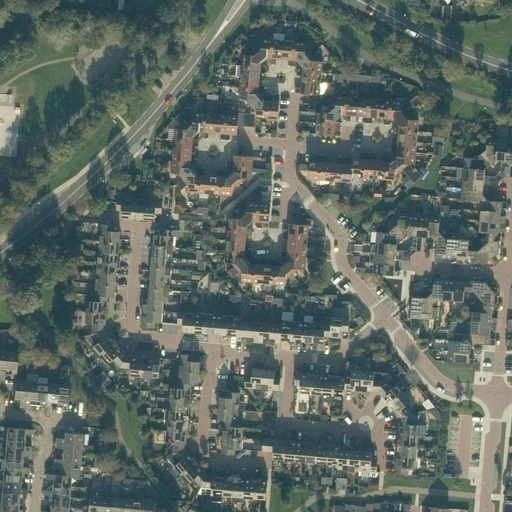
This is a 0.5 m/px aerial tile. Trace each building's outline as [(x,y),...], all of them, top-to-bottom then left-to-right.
[(249,42),(254,47),(259,42),(255,37),(249,42)] [(272,58),(274,39),(263,38),(262,44),(256,50),(265,60),(267,58),(267,57),(270,58),(269,61),(272,64),(273,58),(272,58)] [(284,40),(280,40),(274,39),(272,58),(273,58),(272,64),(276,64),(277,58),(283,59),(284,40)] [(295,41),(284,40),(283,59),(289,59),(289,65),(293,66),(293,60),(294,60),(295,41)] [(306,48),(306,42),(295,41),(294,60),(293,60),(293,66),(296,64),(296,60),(298,60),(298,61),(301,64),(311,55),(306,48)] [(252,52),(255,49),(250,43),(247,46),(252,52)] [(262,63),(265,60),(256,50),(249,55),(243,55),(242,66),(261,67),(261,68),(267,69),(267,68),(265,65),(261,65),(261,63),(262,63)] [(323,61),(317,61),(311,55),(301,64),(303,66),(304,66),(303,69),(300,68),(297,71),(303,72),(303,71),(322,73),(323,61)] [(261,68),(261,67),(242,66),(241,77),(260,78),(260,72),(266,73),(267,69),(261,68)] [(321,83),(322,73),(303,71),(303,72),(297,71),(297,75),(303,76),(302,82),(321,83)] [(259,84),(260,78),(241,77),(240,87),(259,89),(259,88),(265,89),(265,85),(259,84)] [(324,79),(325,90),(334,89),(334,79),(324,79)] [(320,94),(321,83),(302,82),(302,88),(296,87),(295,92),(310,94),(320,94)] [(259,88),(259,89),(240,87),(239,98),(246,99),(251,105),(262,96),(259,94),(259,91),(262,92),(265,89),(259,88)] [(19,145),(21,105),(15,105),(16,90),(0,88),(0,150),(12,151),(13,145),(19,145)] [(269,100),(270,94),(269,94),(266,96),(266,100),(264,100),(264,99),(262,96),(251,105),(256,112),(256,114),(256,118),(267,119),(268,100),(269,100)] [(273,101),(274,95),(270,94),(269,100),(268,100),(267,119),(278,120),(280,101),(273,101)] [(347,115),(348,96),(337,95),(337,101),(330,107),(339,117),(342,115),(342,114),(344,115),(344,118),(346,121),(347,121),(347,115)] [(358,116),(359,97),(348,96),(347,115),(347,121),(351,121),(351,115),(358,116)] [(370,98),(359,97),(358,116),(364,116),(363,122),(368,123),(370,98)] [(379,118),(381,99),(370,98),(368,123),(372,123),(373,117),(379,118)] [(390,118),(391,100),(381,99),(379,118),(385,118),(385,124),(389,124),(389,118),(390,118)] [(402,107),(402,101),(391,100),(390,118),(389,118),(389,124),(392,122),(392,119),(395,119),(394,120),(397,122),(407,113),(402,107)] [(339,117),(330,107),(322,106),(321,112),(318,112),(317,123),(335,124),(335,125),(341,125),(339,122),(336,122),(336,119),(337,120),(339,117)] [(204,132),(206,113),(195,112),(194,118),(191,121),(188,119),(186,121),(188,124),(197,134),(199,132),(200,131),(202,131),(202,135),(204,138),(205,138),(205,132),(204,132)] [(215,133),(217,114),(206,113),(204,132),(205,132),(205,138),(208,138),(209,132),(215,133)] [(419,120),(413,120),(407,113),(397,122),(399,125),(400,125),(399,127),(396,127),(393,129),(393,130),(399,130),(418,131),(419,120)] [(225,139),(228,115),(217,114),(215,133),(221,133),(221,139),(225,139)] [(239,116),(238,116),(228,115),(225,139),(230,140),(231,134),(237,134),(238,125),(239,116)] [(335,125),(335,124),(317,123),(316,134),(334,135),(335,129),(341,129),(341,125),(335,125)] [(194,136),(197,134),(188,124),(182,129),(175,128),(175,139),(193,141),(193,142),(199,142),(197,139),(193,139),(194,136)] [(417,142),(418,131),(399,130),(393,130),(393,134),(399,134),(398,140),(417,142)] [(193,142),(193,141),(175,139),(174,150),(192,152),(193,146),(199,146),(199,142),(193,142)] [(496,157),(498,140),(487,139),(486,149),(481,154),(491,165),(495,162),(493,159),(494,157),(496,157)] [(416,153),(417,142),(398,140),(398,147),(392,146),(392,150),(398,150),(397,151),(416,153)] [(506,167),(508,141),(498,140),(496,157),(500,158),(500,161),(502,161),(501,166),(506,167)] [(192,158),(192,152),(174,150),(173,161),(191,163),(191,162),(197,163),(198,159),(192,158)] [(397,151),(398,150),(392,150),(391,151),(394,153),(397,154),(397,156),(396,156),(394,158),(402,169),(409,163),(415,164),(416,153),(397,151)] [(352,183),(362,184),(363,177),(363,178),(365,153),(360,153),(360,159),(354,158),(353,164),(352,177),(353,177),(352,183)] [(369,159),(370,153),(365,153),(363,178),(374,178),(375,160),(369,159)] [(385,161),(386,155),(382,154),(382,160),(375,160),(374,178),(385,179),(386,161),(385,161)] [(486,169),(491,165),(481,154),(475,158),(465,157),(464,168),(482,169),(482,167),(484,166),(486,169)] [(253,157),(238,156),(235,155),(234,162),(228,161),(228,165),(234,166),(252,168),(253,157)] [(320,180),(322,155),(317,155),(317,161),(310,160),(308,179),(320,180)] [(326,162),(326,156),(322,155),(320,180),(330,181),(332,162),(326,162)] [(389,157),(387,155),(386,155),(385,161),(386,161),(385,179),(396,180),(396,174),(402,169),(394,158),(391,160),(391,161),(389,161),(389,157)] [(341,182),(343,157),(339,157),(338,163),(332,162),(330,181),(341,182)] [(347,164),(348,158),(343,157),(341,182),(352,183),(353,177),(352,177),(353,164),(347,164)] [(191,162),(191,163),(173,161),(172,172),(178,173),(183,179),(194,170),(192,168),(191,168),(191,165),(195,165),(197,163),(191,162)] [(234,166),(228,165),(228,166),(230,168),(234,169),(233,171),(232,171),(230,173),(239,184),(245,178),(251,179),(252,168),(234,166)] [(202,174),(202,168),(201,168),(199,170),(199,174),(196,174),(196,173),(194,170),(183,179),(177,185),(181,190),(188,184),(189,185),(188,192),(199,193),(201,174),(202,174)] [(205,174),(206,168),(202,168),(202,174),(201,174),(199,193),(210,193),(212,175),(205,174)] [(482,174),(482,169),(464,168),(463,178),(489,180),(490,176),(485,175),(485,174),(482,174)] [(222,176),(222,170),(218,169),(218,175),(212,175),(210,193),(221,194),(223,176),(222,176)] [(225,173),(223,170),(222,170),(222,176),(223,176),(221,194),(232,195),(232,189),(239,184),(230,173),(227,176),(225,176),(225,173)] [(405,179),(409,184),(417,176),(413,172),(405,179)] [(489,185),(489,180),(463,178),(462,188),(480,190),(480,186),(484,186),(484,184),(489,185)] [(480,194),(480,190),(462,188),(462,199),(476,200),(479,203),(486,197),(483,194),(480,194)] [(133,218),(135,199),(118,197),(117,210),(123,211),(122,217),(133,218)] [(144,221),(146,197),(144,197),(144,199),(135,199),(133,218),(140,219),(140,221),(144,221)] [(147,200),(147,197),(146,197),(144,221),(147,222),(148,220),(155,220),(156,213),(157,200),(147,200)] [(507,202),(488,200),(486,197),(479,203),(481,206),(481,210),(499,212),(499,208),(507,208),(507,202)] [(258,221),(260,203),(249,202),(248,208),(242,213),(251,224),(253,222),(253,221),(256,221),(255,225),(258,227),(259,221),(258,221)] [(269,222),(271,204),(260,203),(258,221),(259,221),(258,227),(262,228),(263,222),(269,222)] [(498,216),(499,212),(481,210),(480,220),(506,223),(506,217),(498,216)] [(248,226),(251,224),(242,213),(235,219),(229,218),(228,229),(247,231),(247,232),(253,232),(253,231),(251,229),(247,228),(247,226),(248,226)] [(398,224),(393,228),(402,240),(407,236),(404,233),(406,232),(408,232),(409,214),(399,213),(398,224)] [(417,241),(420,215),(409,214),(408,232),(412,232),(412,235),(413,236),(413,241),(417,241)] [(428,234),(430,216),(420,215),(417,241),(422,241),(422,236),(424,237),(424,233),(428,234)] [(439,231),(439,229),(440,217),(430,216),(428,234),(432,234),(432,237),(435,240),(442,234),(439,231)] [(312,226),(312,219),(300,218),(299,224),(290,224),(290,230),(284,229),(283,234),(308,236),(309,226),(312,226)] [(505,229),(506,223),(480,220),(479,231),(490,232),(497,232),(497,228),(505,229)] [(398,244),(402,240),(393,228),(387,233),(377,232),(376,242),(394,244),(394,242),(395,241),(398,244)] [(247,232),(247,231),(228,229),(227,240),(246,242),(246,235),(252,236),(253,232),(247,232)] [(447,256),(448,238),(449,230),(439,229),(439,231),(442,234),(435,240),(437,244),(436,262),(442,263),(443,255),(447,256)] [(121,231),(114,231),(101,230),(100,239),(98,239),(97,241),(122,243),(122,239),(120,239),(121,231)] [(497,236),(497,232),(490,232),(489,242),(483,246),(493,258),(499,253),(500,236),(497,236)] [(448,238),(447,256),(451,256),(450,264),(456,264),(459,239),(459,234),(449,233),(448,238)] [(174,236),(161,235),(154,234),(154,242),(152,242),(151,245),(176,247),(176,246),(173,246),(174,236)] [(307,247),(308,236),(283,234),(283,239),(289,239),(288,245),(307,247)] [(357,238),(356,249),(370,251),(370,247),(362,246),(363,239),(357,238)] [(468,250),(469,240),(459,239),(456,264),(462,265),(463,257),(467,257),(468,250)] [(245,248),(246,242),(227,240),(226,251),(245,252),(251,252),(251,248),(245,248)] [(121,246),(122,243),(97,241),(97,242),(100,242),(99,252),(119,253),(119,246),(121,246)] [(372,247),(371,252),(375,253),(401,255),(402,250),(397,250),(397,248),(393,248),(394,244),(376,242),(376,245),(374,245),(373,245),(372,247)] [(176,249),(176,247),(151,245),(151,249),(153,249),(153,256),(172,258),(173,249),(176,249)] [(306,258),(307,247),(288,245),(288,251),(282,251),(281,255),(287,255),(287,256),(306,258)] [(487,262),(493,258),(483,246),(478,251),(468,250),(467,257),(471,258),(471,261),(487,262)] [(206,250),(197,250),(196,259),(205,259),(206,250)] [(245,252),(226,251),(226,262),(232,262),(235,266),(227,272),(230,275),(248,260),(245,257),(245,255),(248,255),(251,253),(251,252),(245,252)] [(118,260),(119,253),(99,252),(98,261),(96,261),(96,262),(120,264),(120,261),(118,260)] [(401,255),(375,253),(371,252),(370,262),(374,263),(392,264),(392,260),(396,260),(396,259),(401,259),(401,255)] [(287,256),(287,255),(281,255),(281,256),(284,258),(287,258),(287,261),(286,261),(284,263),(292,274),(299,268),(305,269),(306,258),(287,256)] [(172,267),(172,258),(153,256),(152,263),(150,263),(150,267),(174,269),(174,267),(172,267)] [(255,264),(256,258),(255,258),(252,260),(252,264),(250,263),(250,262),(248,260),(230,275),(232,278),(240,272),(243,275),(242,281),(253,282),(254,264),(255,264)] [(254,264),(253,282),(262,283),(261,289),(263,289),(264,283),(264,280),(265,265),(259,264),(260,258),(256,258),(255,264),(254,264)] [(264,283),(263,289),(265,289),(265,283),(275,284),(276,266),(275,266),(276,259),(272,259),(272,265),(265,265),(264,280),(264,283)] [(279,262),(277,260),(276,259),(275,266),(276,266),(275,284),(285,285),(286,279),(292,274),(284,263),(281,265),(281,266),(278,266),(279,262)] [(119,268),(120,264),(96,262),(95,264),(98,264),(97,273),(117,275),(117,268),(119,268)] [(392,268),(392,264),(374,263),(373,273),(399,275),(400,271),(395,270),(395,269),(392,268)] [(174,271),(174,269),(150,267),(149,270),(151,271),(151,278),(171,279),(171,270),(174,271)] [(116,282),(117,275),(97,273),(96,282),(94,282),(94,284),(118,286),(118,282),(116,282)] [(211,273),(210,282),(219,283),(220,279),(214,273),(211,273)] [(441,282),(441,274),(435,273),(433,292),(430,295),(436,302),(439,299),(443,300),(445,282),(441,282)] [(453,300),(456,275),(449,274),(449,282),(445,282),(443,300),(453,300)] [(461,283),(462,275),(456,275),(453,300),(464,301),(465,291),(465,284),(461,283)] [(170,289),(171,279),(151,278),(150,285),(148,285),(148,288),(172,290),(172,289),(170,289)] [(490,288),(486,282),(469,281),(469,284),(465,284),(465,291),(474,292),(479,297),(490,288)] [(118,289),(118,286),(94,284),(94,285),(96,285),(95,295),(108,296),(115,297),(116,289),(118,289)] [(172,292),(172,290),(148,288),(148,292),(150,292),(149,299),(164,301),(169,302),(170,292),(172,292)] [(494,310),(495,293),(490,288),(479,297),(483,303),(483,312),(483,313),(490,313),(491,309),(494,310)] [(417,297),(418,292),(413,291),(411,317),(421,318),(423,300),(418,300),(419,297),(417,297)] [(108,296),(95,295),(95,300),(88,300),(87,311),(107,313),(108,296)] [(433,305),(436,302),(430,295),(427,297),(427,301),(423,300),(421,318),(432,319),(433,305)] [(149,299),(144,298),(143,306),(141,306),(141,309),(165,311),(165,310),(163,310),(164,301),(149,299)] [(165,313),(165,311),(141,309),(141,313),(143,313),(142,321),(155,322),(162,322),(163,313),(165,313)] [(105,330),(107,313),(87,311),(86,322),(93,323),(92,334),(105,330)] [(196,312),(180,311),(179,311),(178,324),(184,324),(183,331),(194,332),(196,312)] [(205,335),(207,311),(206,311),(205,313),(196,312),(194,332),(202,333),(201,335),(205,335)] [(208,313),(209,311),(207,311),(205,335),(209,335),(209,333),(216,334),(218,314),(208,313)] [(483,313),(483,312),(473,311),(472,322),(497,324),(498,318),(490,317),(490,313),(483,313)] [(227,337),(229,313),(227,313),(227,315),(218,314),(216,334),(223,335),(223,337),(227,337)] [(230,315),(230,313),(229,313),(227,337),(230,337),(230,335),(237,336),(238,336),(239,321),(240,316),(230,315)] [(348,332),(350,319),(332,317),(331,324),(332,324),(331,337),(342,338),(343,331),(348,332)] [(291,342),(293,318),(292,318),(292,320),(282,320),(282,325),(281,339),(288,340),(288,342),(291,342)] [(295,321),(295,318),(293,318),(291,342),(295,343),(295,341),(302,341),(304,322),(295,321)] [(248,344),(250,320),(248,319),(248,322),(239,321),(238,336),(237,336),(237,341),(244,341),(244,343),(248,344)] [(251,322),(251,320),(250,320),(248,344),(251,344),(251,342),(259,343),(260,323),(251,322)] [(313,344),(315,320),(313,320),(313,322),(304,322),(302,341),(309,342),(309,344),(313,344)] [(316,323),(317,320),(315,320),(313,344),(316,345),(317,343),(324,343),(325,336),(326,324),(316,323)] [(269,346),(271,321),(270,321),(270,324),(260,323),(259,343),(266,343),(266,345),(269,346)] [(273,324),(273,321),(271,321),(269,346),(273,346),(273,344),(281,344),(281,339),(282,325),(273,324)] [(497,330),(497,324),(472,322),(471,332),(488,334),(489,330),(497,330)] [(101,355),(116,342),(105,330),(92,334),(99,342),(94,347),(97,351),(94,353),(94,355),(94,356),(96,359),(101,355)] [(488,338),(488,334),(471,332),(470,336),(467,339),(473,346),(476,343),(495,345),(496,338),(488,338)] [(470,348),(473,346),(467,339),(464,342),(450,340),(449,351),(467,352),(467,348),(470,348)] [(117,374),(120,368),(127,355),(116,342),(101,355),(117,374)] [(466,356),(467,352),(449,351),(448,361),(474,363),(474,359),(469,358),(469,357),(466,356)] [(16,377),(18,352),(7,352),(5,368),(11,369),(10,377),(16,377)] [(194,361),(194,355),(181,354),(180,369),(178,369),(177,371),(200,373),(201,361),(194,361)] [(142,376),(144,357),(127,355),(120,368),(131,369),(131,375),(142,376)] [(159,378),(161,358),(144,357),(142,376),(159,378)] [(353,370),(353,367),(346,366),(346,376),(345,389),(362,391),(364,371),(353,370)] [(262,391),(264,369),(253,368),(252,375),(246,374),(245,387),(261,389),(261,391),(262,391)] [(275,377),(275,370),(264,369),(262,391),(264,391),(264,389),(280,390),(281,377),(275,377)] [(199,384),(200,373),(177,371),(177,372),(180,373),(178,388),(191,389),(192,383),(199,384)] [(312,396),(314,371),(310,371),(310,373),(302,372),(301,385),(301,392),(310,393),(310,395),(312,396)] [(317,374),(317,372),(314,371),(312,396),(313,396),(313,393),(323,394),(324,374),(317,374)] [(385,380),(389,373),(364,371),(362,391),(378,392),(385,380)] [(323,394),(322,401),(333,402),(333,397),(335,373),(332,373),(331,375),(324,374),(323,392),(323,394)] [(339,376),(339,374),(335,373),(333,397),(335,398),(335,395),(345,396),(345,389),(346,376),(339,376)] [(389,405),(404,392),(409,388),(402,379),(392,388),(385,380),(378,392),(389,405)] [(24,407),(26,382),(15,381),(14,398),(20,398),(19,406),(24,407)] [(35,400),(37,383),(26,382),(24,407),(29,407),(30,399),(35,400)] [(45,408),(48,384),(37,383),(35,400),(41,400),(40,408),(45,408)] [(57,402),(58,385),(48,384),(45,408),(50,409),(51,401),(57,402)] [(67,410),(69,386),(58,385),(57,402),(62,402),(62,410),(67,410)] [(178,388),(172,387),(171,397),(168,396),(168,398),(192,400),(193,396),(191,396),(191,389),(178,388)] [(239,410),(240,392),(227,391),(227,397),(220,397),(219,408),(239,410)] [(406,405),(412,401),(404,392),(389,405),(400,418),(414,413),(406,405)] [(192,404),(192,400),(168,398),(168,400),(171,400),(170,409),(189,411),(190,404),(192,404)] [(237,427),(237,426),(239,410),(219,408),(218,419),(225,420),(224,425),(237,427)] [(166,409),(165,419),(166,420),(191,422),(191,418),(189,418),(189,411),(171,409),(170,409),(166,409)] [(419,425),(413,424),(414,413),(400,418),(399,434),(418,436),(419,425)] [(190,425),(191,422),(166,420),(166,421),(169,421),(168,430),(188,432),(188,425),(190,425)] [(237,426),(237,427),(224,425),(223,436),(246,438),(246,437),(243,436),(244,427),(237,426)] [(157,437),(167,437),(167,426),(156,427),(157,437)] [(32,435),(32,429),(7,427),(7,438),(23,440),(24,434),(32,435)] [(186,449),(188,432),(168,430),(167,442),(174,442),(173,453),(186,449)] [(81,444),(82,434),(65,432),(65,438),(57,437),(56,442),(81,444)] [(427,432),(424,438),(430,440),(433,434),(427,432)] [(418,445),(418,436),(399,434),(398,441),(396,441),(396,445),(420,447),(420,445),(418,445)] [(245,440),(246,438),(223,436),(222,454),(235,455),(235,449),(242,449),(243,440),(245,440)] [(23,445),(23,440),(7,438),(6,449),(30,451),(31,446),(23,445)] [(285,462),(287,438),(283,438),(283,440),(275,439),(274,452),(274,459),(283,460),(283,462),(285,462)] [(290,440),(290,438),(287,438),(285,462),(286,462),(286,460),(295,461),(297,441),(290,440)] [(306,464),(308,440),(304,439),(304,441),(297,441),(295,461),(305,461),(304,464),(306,464)] [(312,442),(312,440),(308,440),(306,464),(308,464),(308,462),(317,462),(319,443),(312,442)] [(328,466),(330,442),(326,441),(326,443),(319,443),(317,462),(326,463),(326,466),(328,466)] [(80,455),(81,444),(56,442),(56,447),(64,448),(63,454),(80,455)] [(333,444),(333,442),(330,442),(328,466),(329,466),(329,463),(338,464),(340,449),(341,444),(333,444)] [(420,448),(420,447),(396,445),(395,448),(397,449),(397,456),(417,457),(417,448),(420,448)] [(349,473),(351,448),(347,448),(347,450),(340,449),(338,464),(338,469),(347,470),(347,472),(349,473)] [(354,451),(354,449),(351,448),(349,473),(350,473),(350,470),(360,471),(361,451),(354,451)] [(30,456),(30,451),(6,449),(5,459),(22,461),(22,455),(30,456)] [(182,474),(197,462),(186,449),(173,453),(166,455),(182,474)] [(372,459),(372,452),(361,451),(360,471),(359,475),(376,476),(378,459),(372,459)] [(79,466),(80,455),(63,454),(63,459),(55,459),(54,464),(79,466)] [(416,469),(417,457),(397,456),(395,473),(408,474),(409,468),(416,469)] [(21,466),(22,461),(5,459),(4,470),(29,472),(29,467),(21,466)] [(198,493),(201,487),(208,474),(197,462),(182,474),(198,493)] [(88,463),(88,474),(95,474),(95,469),(102,469),(102,463),(88,463)] [(78,477),(79,466),(54,464),(54,469),(62,469),(61,475),(71,476),(78,477)] [(28,477),(29,472),(4,470),(3,481),(20,482),(20,476),(28,477)] [(61,475),(50,474),(46,473),(45,479),(53,479),(53,485),(70,486),(71,476),(61,475)] [(208,474),(201,487),(212,488),(212,491),(212,495),(211,501),(222,502),(223,496),(224,476),(208,474)] [(233,499),(235,475),(232,474),(232,476),(224,476),(223,496),(232,496),(232,499),(233,499)] [(239,477),(239,475),(235,475),(233,499),(235,499),(235,497),(244,497),(246,478),(239,477)] [(255,501),(257,477),(253,476),(253,478),(246,478),(244,497),(253,498),(253,501),(255,501)] [(260,479),(261,477),(257,477),(255,501),(256,501),(257,499),(266,499),(268,480),(260,479)] [(19,488),(20,482),(3,481),(2,491),(27,493),(27,488),(19,488)] [(69,497),(70,486),(53,485),(52,490),(44,490),(44,495),(64,496),(69,497)] [(26,498),(27,493),(2,491),(1,502),(18,503),(19,498),(26,498)] [(69,497),(64,496),(44,495),(44,500),(51,500),(51,506),(68,507),(69,497)] [(98,511),(100,496),(89,496),(87,511),(98,511)] [(109,511),(110,497),(100,496),(98,511),(109,511)] [(119,511),(121,498),(110,497),(109,511),(119,511)] [(130,511),(132,499),(121,498),(119,511),(130,511)] [(141,511),(142,500),(132,499),(130,511),(141,511)] [(152,511),(153,501),(142,500),(141,511),(152,511)] [(18,509),(18,503),(1,502),(0,511),(25,511),(25,510),(18,509)] [(397,511),(398,511),(399,504),(391,503),(391,511),(397,511)]
